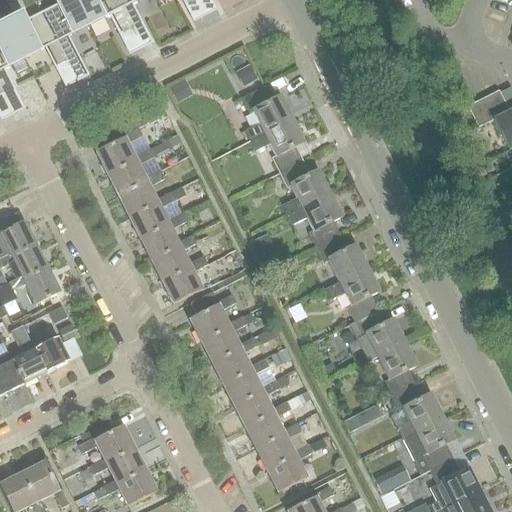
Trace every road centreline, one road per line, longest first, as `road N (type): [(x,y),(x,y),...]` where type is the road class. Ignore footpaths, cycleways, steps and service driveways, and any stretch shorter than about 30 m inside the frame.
road 1 (residential): [(511,433),(292,0)]
road 2 (residential): [(25,137),(292,0)]
road 3 (residential): [(140,367),(25,137)]
road 4 (residential): [(212,511),(140,367)]
road 5 (residential): [(0,438),(140,367)]
